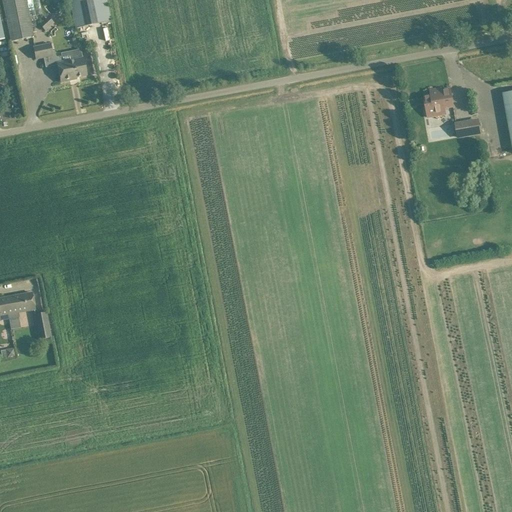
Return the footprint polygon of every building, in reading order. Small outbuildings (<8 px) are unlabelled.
[(30,23),(25,0),(1,0),(10,43),(33,38),(31,27),(30,23)] [(69,0),(76,29),(111,22),(106,0),(69,0)] [(45,20),(39,25),(45,31),(51,26),(45,20)] [(33,48),(36,60),(53,57),(50,44),(33,48)] [(70,52),(72,61),(57,64),(61,83),(75,80),(76,80),(76,78),(86,76),(83,58),(82,58),(81,49),(70,52)] [(431,97),(424,98),(428,118),(446,114),(445,109),(454,107),(451,90),(438,92),(438,90),(430,91),(431,97)] [(480,134),(478,121),(456,124),(458,137),(480,134)] [(32,293),(5,298),(8,319),(19,317),(19,313),(35,310),(32,293)] [(0,320),(8,319),(5,298),(0,298),(0,320)] [(34,315),(39,341),(52,338),(47,313),(34,315)]
